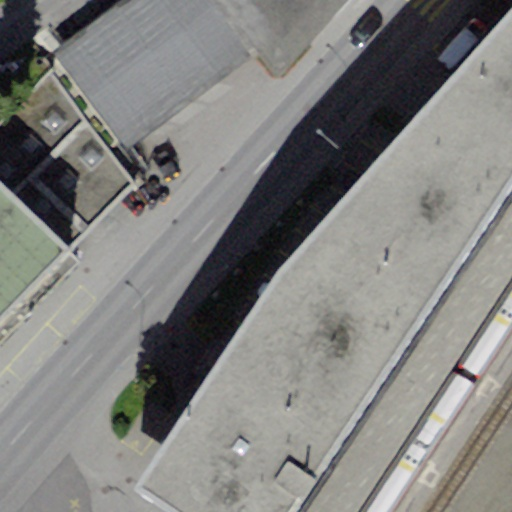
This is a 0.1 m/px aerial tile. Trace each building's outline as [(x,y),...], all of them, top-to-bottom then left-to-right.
[(282,83),(356,0),(118,0),(59,42),(129,147),(255,54),(282,83)] [(174,511),(290,511),(511,184),(511,12),(271,282),(137,486),(174,511)] [(0,137),(0,180),(75,254),(138,191),(59,79),(0,137)] [(0,327),(70,255),(0,188),(0,327)] [(351,511),(511,265),(511,203),(311,511),(351,511)]
